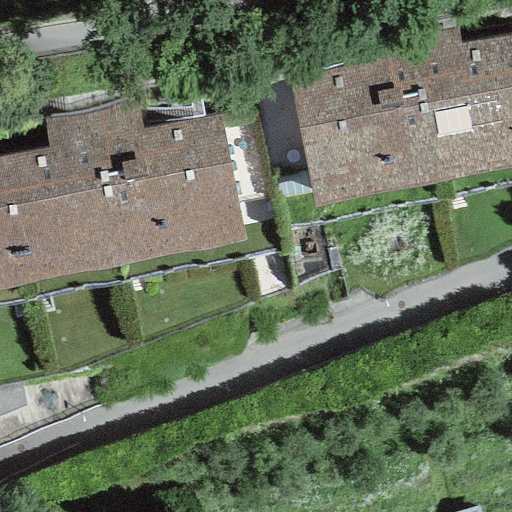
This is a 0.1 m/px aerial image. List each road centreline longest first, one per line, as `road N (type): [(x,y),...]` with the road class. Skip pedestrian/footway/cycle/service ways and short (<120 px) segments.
road 1 (residential): [(0,447),(191,394),(511,272)]
road 2 (residential): [(237,0),(0,45)]
